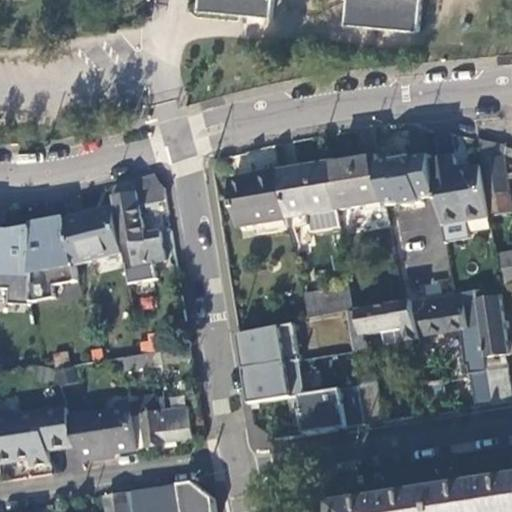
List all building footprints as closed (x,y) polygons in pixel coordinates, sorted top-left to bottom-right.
[(201,0),(201,9),(274,16),(275,0),(349,0),(348,22),(420,29),(422,0),(201,0)] [(507,149),(484,143),(485,162),(484,162),(485,168),(488,192),(489,192),(493,216),(511,213),(511,209),(505,161),(507,149)] [(431,155),(381,165),(389,203),(390,207),(403,204),(404,208),(423,204),(422,201),(439,198),(433,164),(431,155)] [(380,157),(331,165),(339,212),(389,203),(381,165),(380,157)] [(488,192),(485,168),(460,172),(458,160),(433,164),(439,198),(444,227),(492,220),(488,192)] [(331,165),(281,173),(290,220),(292,229),(312,226),(310,217),(339,212),(331,165)] [(290,220),(281,173),(232,182),(240,228),(290,220)] [(143,206),(167,201),(165,187),(156,177),(113,189),(119,209),(120,213),(121,226),(126,253),(129,269),(131,286),(159,281),(156,264),(168,262),(163,234),(147,237),(143,206)] [(126,253),(121,226),(120,213),(119,209),(67,220),(77,265),(126,253)] [(310,217),(312,226),(313,234),(343,229),(339,212),(310,217)] [(36,234),(32,304),(58,299),(55,287),(80,282),(77,265),(67,220),(34,227),(35,231),(36,234)] [(13,234),(0,233),(0,290),(10,291),(9,305),(32,306),(32,304),(36,234),(35,231),(13,234)] [(511,256),(503,258),(507,286),(511,285),(511,256)] [(305,290),(305,311),(349,311),(349,290),(305,290)] [(500,290),(478,294),(483,329),(487,350),(488,360),(511,356),(500,290)] [(478,294),(414,302),(420,338),(471,331),(483,329),(478,294)] [(408,344),(420,342),(420,338),(414,302),(350,314),(356,352),(369,350),(367,337),(386,333),(405,330),(408,343),(408,344)] [(301,362),(302,362),(296,324),(241,336),(243,352),(246,371),(301,362)] [(487,350),(483,329),(471,331),(475,351),(487,350)] [(389,347),(408,343),(405,330),(386,333),(389,347)] [(129,373),(194,362),(192,348),(127,360),(129,373)] [(303,397),(306,397),(301,362),(246,371),(249,390),(252,405),(303,397)] [(478,409),(497,406),(492,381),(491,374),(473,377),(478,409)] [(497,406),(511,403),(511,380),(511,377),(492,381),(497,406)] [(362,389),(368,427),(385,424),(380,387),(362,389)] [(368,427),(362,389),(362,388),(306,397),(303,397),(306,413),(304,414),(307,436),(321,434),(368,427)] [(19,414),(0,416),(0,463),(31,459),(32,468),(51,465),(49,451),(78,446),(71,418),(68,410),(23,417),(19,414)] [(78,446),(82,459),(140,451),(135,418),(134,410),(71,418),(78,446)] [(135,418),(140,451),(165,447),(165,449),(179,447),(178,442),(195,440),(191,410),(135,418)] [(196,484),(106,498),(108,511),(218,511),(216,499),(196,484)] [(511,511),(511,484),(345,510),(345,511),(511,511)]
